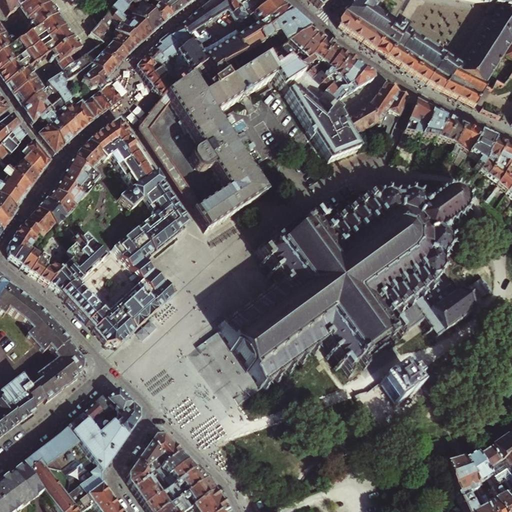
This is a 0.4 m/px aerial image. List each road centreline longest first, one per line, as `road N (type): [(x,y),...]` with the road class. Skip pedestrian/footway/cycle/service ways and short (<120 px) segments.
road 1 (residential): [(511,136),(415,93),(316,24)]
road 2 (residential): [(115,370),(0,265)]
road 3 (residential): [(115,370),(0,462)]
road 4 (residential): [(156,411),(203,458),(238,511)]
road 5 (residential): [(131,511),(109,479),(156,411)]
